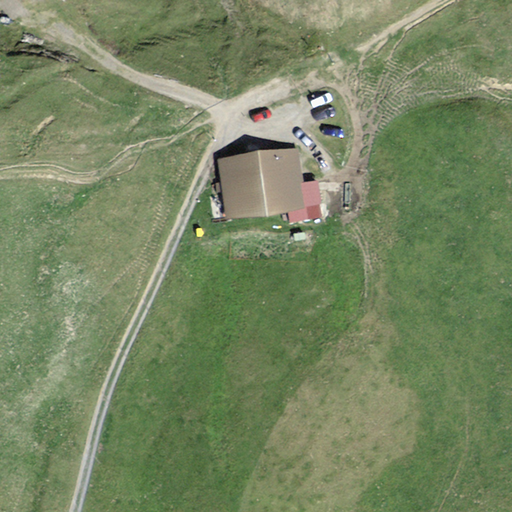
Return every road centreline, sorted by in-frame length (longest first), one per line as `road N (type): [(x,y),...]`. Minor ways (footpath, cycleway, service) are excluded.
road 1 (track): [(242,109),(212,150),(120,356),(74,511)]
road 2 (track): [(335,59),(359,120),(359,224),(343,227),(324,161),(280,90)]
road 3 (track): [(0,0),(129,73),(242,109)]
road 4 (track): [(444,0),(242,109)]
